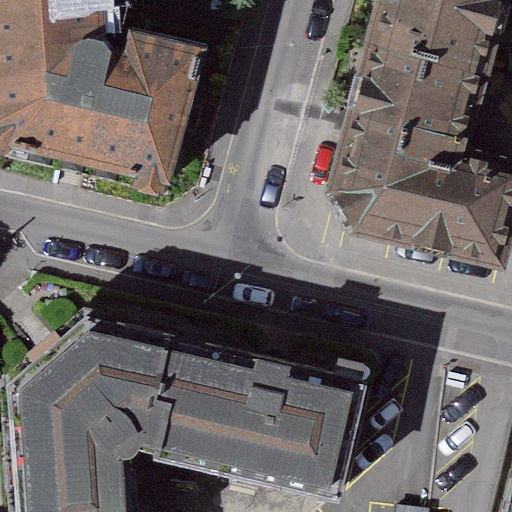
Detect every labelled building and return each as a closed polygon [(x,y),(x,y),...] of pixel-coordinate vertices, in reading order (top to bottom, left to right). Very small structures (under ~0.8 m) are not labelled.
[(112,0),(0,0),(0,120),(11,145),(183,182),(218,44),(148,29),(143,47),(124,43),(115,32),(112,0)] [(389,0),(338,191),(361,227),(509,262),(511,251),(511,165),(466,154),(504,0),(389,0)] [(162,446),(190,329),(96,309),(15,373),(25,504),(141,498),(137,450),(144,442),(162,446)] [(346,490),(371,369),(190,329),(162,446),(346,490)] [(141,511),(141,498),(25,504),(25,511),(141,511)] [(437,511),(438,508),(404,502),(402,511),(437,511)]
